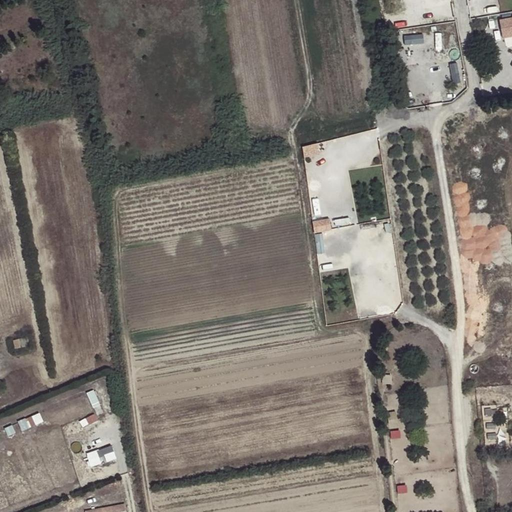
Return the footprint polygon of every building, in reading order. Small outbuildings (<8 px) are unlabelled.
[(332,220),(315,223),(316,233),(333,230),(332,220)] [(28,337),(14,341),(15,348),(29,346),(28,337)] [(30,425),(44,421),(42,413),(28,416),(30,425)] [(93,465),(118,456),(114,443),(88,452),(93,465)] [(128,511),(126,501),(86,509),(86,511),(128,511)]
